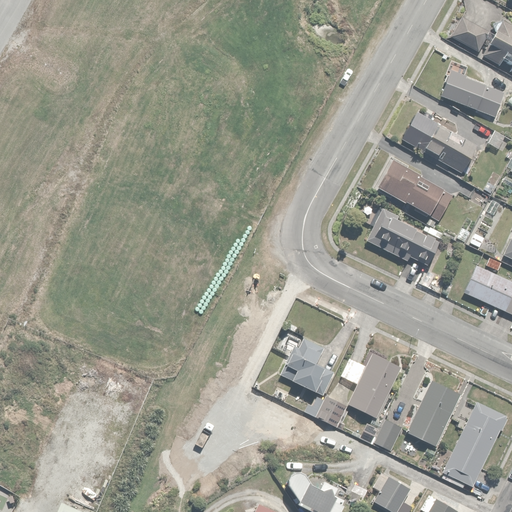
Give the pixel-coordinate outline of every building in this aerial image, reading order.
[(489,32),(461,15),(449,36),(477,52),(489,32)] [(498,31),(493,28),(480,56),(499,64),(501,60),(510,64),(507,71),(511,73),(511,25),(502,21),(498,31)] [(504,91),(448,69),(438,95),(494,117),(504,91)] [(476,147),(413,115),(399,140),(462,173),(476,147)] [(504,134),(493,128),(485,144),(496,150),(504,134)] [(452,193),(392,161),(378,187),(438,219),(452,193)] [(427,230),(378,207),(362,241),(407,261),(410,255),(429,264),(441,238),(436,236),(439,230),(429,226),(427,230)] [(511,231),(501,255),(511,259),(511,231)] [(486,241),(471,234),(466,245),(481,252),(486,241)] [(500,262),(489,257),(485,266),(497,271),(500,262)] [(511,281),(474,265),(462,292),(511,313),(511,281)] [(343,353),(304,335),(298,348),(291,345),(278,373),(324,395),(343,353)] [(348,357),(339,376),(355,384),(347,402),(377,416),(400,365),(371,352),(365,364),(348,357)] [(461,392),(431,377),(404,431),(434,446),(461,392)] [(348,405),(326,395),(324,401),(316,397),(312,406),(303,402),(300,409),(338,427),(348,405)] [(441,476),(463,487),(466,482),(474,486),(507,416),(476,401),(441,476)] [(404,428),(382,418),(372,441),(394,450),(404,428)] [(299,469),(283,478),(297,503),(315,511),(314,511),(342,511),(343,510),(340,509),(345,498),(336,493),(339,488),(322,480),(318,489),(307,484),(299,469)] [(410,488),(380,471),(371,487),(379,492),(373,501),(391,511),(408,511),(412,506),(402,500),(410,488)] [(353,483),(349,492),(357,495),(355,500),(361,503),(367,488),(353,483)] [(457,511),(460,509),(429,492),(419,510),(423,511),(457,511)] [(276,511),(256,503),(252,511),(276,511)]
